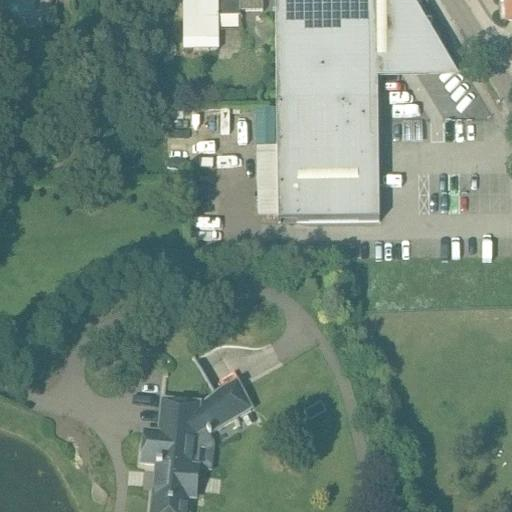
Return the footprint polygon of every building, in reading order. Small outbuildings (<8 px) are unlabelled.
[(182,0),(183,52),(218,52),(218,18),(240,18),(240,13),(263,12),(262,0),(182,0)] [(274,0),(277,225),(379,224),(376,0),(274,0)] [(511,0),(500,0),(500,20),(511,20),(511,0)] [(189,278),(189,254),(165,254),(165,278),(189,278)] [(146,436),(143,466),(157,467),(156,474),(161,475),(160,491),(154,491),(152,511),(187,511),(189,500),(194,501),(197,470),(192,470),(195,443),(198,443),(254,412),(239,387),(218,399),(195,360),(166,377),(164,401),(161,427),(160,437),(146,436)]
